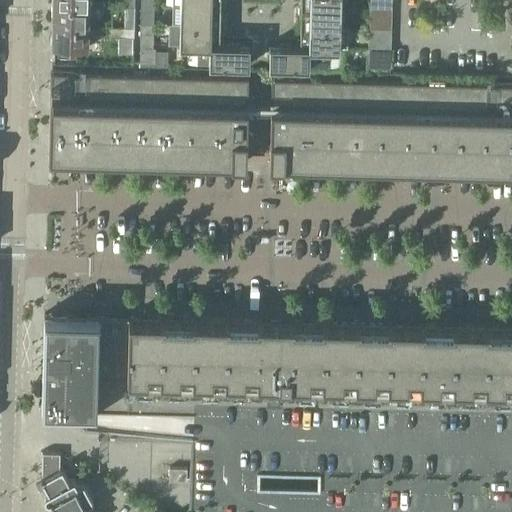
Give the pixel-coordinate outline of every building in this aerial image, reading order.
[(340,8),(340,0),(300,0),(300,7),(340,8)] [(54,17),(53,25),(89,26),(90,5),(51,4),(51,17),(54,17)] [(171,23),(180,24),(220,25),(220,5),(172,4),(171,23)] [(123,6),(123,27),(133,27),(134,6),(123,6)] [(340,27),(340,8),(300,7),(300,27),(340,27)] [(140,12),(140,23),(153,23),(153,12),(140,12)] [(376,19),(376,28),(391,29),(391,19),(376,19)] [(153,23),(140,23),(140,33),(153,34),(153,23)] [(179,44),(198,45),(209,45),(219,44),(219,42),(220,25),(180,24),(179,44)] [(89,26),(53,25),(53,33),(51,33),(50,45),(53,45),(53,46),(89,48),(89,26)] [(133,27),(123,27),(110,26),(109,35),(133,36),(134,27),(133,27)] [(339,48),(340,27),(300,27),(299,44),(299,46),(309,46),(309,47),(329,48),(339,48)] [(391,29),(376,28),(375,38),(391,38),(391,29)] [(209,45),(198,45),(197,63),(249,65),(249,43),(219,42),(219,44),(209,45)] [(329,67),(329,48),(309,47),(309,46),(299,46),(299,44),(269,44),(269,65),(329,67)] [(155,51),(140,50),(139,50),(139,62),(155,62),(155,51)] [(368,67),(375,67),(390,67),(390,58),(368,57),(368,67)] [(50,71),(48,157),(246,162),(248,77),(50,71)] [(269,163),(511,169),(511,83),(271,78),(270,102),(270,113),(269,163)] [(191,434),(191,441),(220,441),(221,424),(320,426),(318,511),(511,511),(511,325),(487,325),(422,323),(357,322),(325,321),(292,320),(260,319),(195,317),(128,316),(99,315),(98,315),(44,313),(42,372),(41,407),(84,408),(96,409),(127,410),(127,431),(127,433),(191,434)] [(41,477),(47,489),(48,491),(46,492),(57,511),(86,511),(91,509),(87,503),(93,500),(82,481),(77,484),(74,477),(69,480),(62,468),(63,467),(62,467),(61,466),(60,465),(59,464),(60,452),(46,451),(46,450),(42,450),(42,451),(41,474),(40,475),(41,477)] [(187,467),(169,467),(169,480),(186,480),(187,467)]
